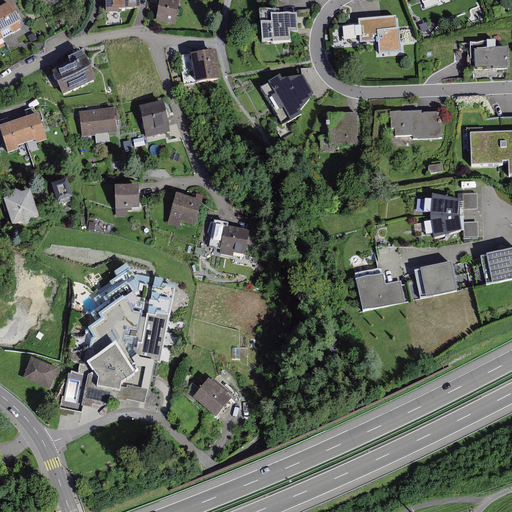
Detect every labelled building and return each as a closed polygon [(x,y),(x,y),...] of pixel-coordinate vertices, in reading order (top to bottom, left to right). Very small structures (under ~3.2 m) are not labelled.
[(178,0),(159,0),(158,22),(176,24),(178,0)] [(4,7),(0,8),(0,38),(1,40),(18,30),(4,7)] [(273,10),(255,11),(257,43),(267,42),(268,45),(287,44),(287,32),(293,31),(292,16),(273,17),(273,10)] [(403,12),(346,18),(348,38),(384,34),(385,45),(410,42),(408,22),(404,22),(403,12)] [(508,62),(507,46),(495,46),(495,37),(466,38),(467,64),(508,62)] [(210,52),(180,57),(184,86),(214,81),(210,52)] [(65,66),(49,75),(62,97),(92,81),(77,53),(63,61),(65,66)] [(312,95),(298,77),(280,80),(277,75),(263,84),(289,127),(305,117),(301,111),(312,95)] [(169,126),(162,104),(138,110),(145,132),(169,126)] [(443,110),(387,114),(388,132),(412,131),(413,141),(445,139),(443,110)] [(110,111),(79,115),(81,137),(94,136),(95,145),(106,143),(105,134),(113,133),(110,111)] [(32,112),(11,120),(21,146),(31,142),(32,145),(44,140),(32,112)] [(356,112),(322,114),(324,141),(331,141),(331,146),(358,145),(356,112)] [(0,124),(0,142),(5,155),(15,151),(14,148),(21,146),(11,120),(0,124)] [(504,167),(510,167),(510,181),(511,180),(511,140),(472,142),(473,173),(504,171),(504,167)] [(62,182),(48,188),(56,208),(70,202),(62,182)] [(139,208),(137,188),(116,190),(118,210),(139,208)] [(9,198),(1,201),(11,229),(21,225),(27,228),(29,222),(38,218),(27,190),(18,194),(12,191),(9,198)] [(428,218),(461,216),(461,201),(429,196),(414,212),(428,218)] [(201,204),(178,197),(172,218),(195,225),(201,204)] [(462,230),(461,216),(428,218),(416,228),(432,240),(462,230)] [(249,233),(209,229),(207,248),(218,249),(218,254),(222,254),(222,262),(236,263),(237,256),(247,257),(249,233)] [(511,247),(485,256),(495,288),(511,283),(511,247)] [(457,294),(449,261),(408,271),(416,304),(457,294)] [(394,312),(383,266),(353,273),(364,319),(394,312)] [(485,268),(471,269),(473,285),(487,284),(485,268)] [(85,373),(81,406),(136,413),(145,361),(159,364),(170,296),(136,286),(127,272),(90,296),(99,309),(85,318),(89,324),(82,330),(80,347),(86,348),(84,359),(80,361),(85,373)] [(56,283),(27,275),(20,299),(49,308),(56,283)] [(56,371),(31,361),(24,381),(49,390),(56,371)] [(205,381),(189,398),(215,421),(230,403),(205,381)]
